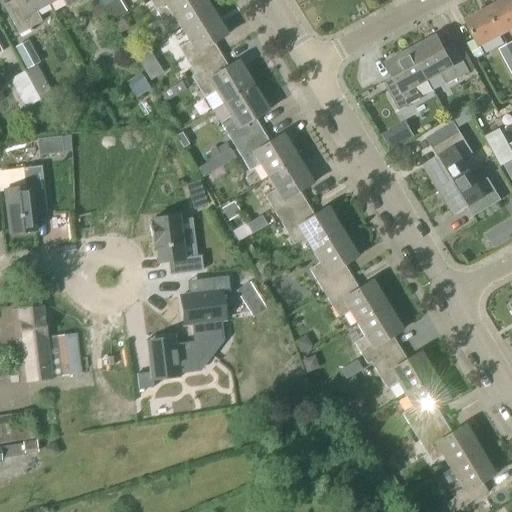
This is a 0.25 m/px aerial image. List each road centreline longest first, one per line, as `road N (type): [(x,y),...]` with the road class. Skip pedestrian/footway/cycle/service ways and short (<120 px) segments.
road 1 (residential): [(451,296),(308,66)]
road 2 (residential): [(76,269),(88,253),(108,248),(126,256),(136,274),(118,306),(98,308),(82,298)]
road 3 (residential): [(308,66),(430,0)]
